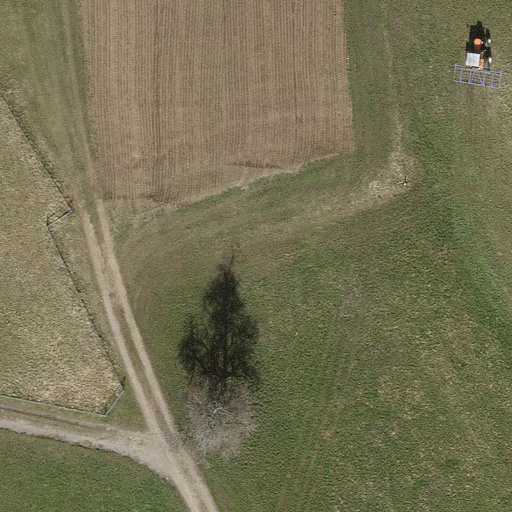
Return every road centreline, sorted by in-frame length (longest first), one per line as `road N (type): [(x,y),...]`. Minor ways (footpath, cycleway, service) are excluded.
road 1 (track): [(202,511),(93,230),(70,0)]
road 2 (track): [(0,427),(178,464)]
